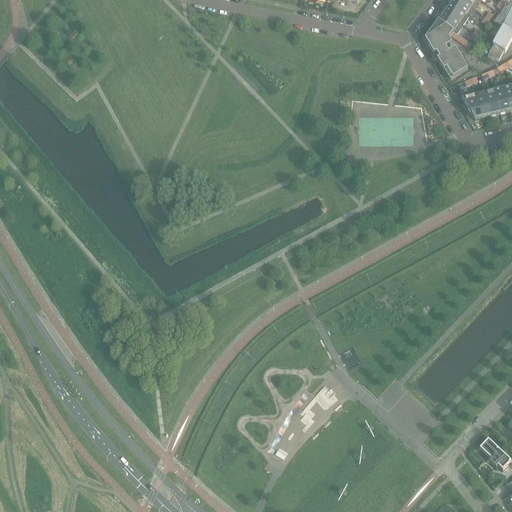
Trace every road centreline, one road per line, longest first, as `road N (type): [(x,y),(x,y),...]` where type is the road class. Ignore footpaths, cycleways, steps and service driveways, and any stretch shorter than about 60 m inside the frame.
road 1 (secondary): [(200,510),(90,397),(0,260)]
road 2 (secondary): [(0,283),(57,381),(176,511)]
road 3 (residential): [(362,33),(200,0)]
road 4 (residential): [(511,134),(475,143),(461,134),(404,40)]
road 5 (residential): [(481,511),(445,465),(511,394)]
